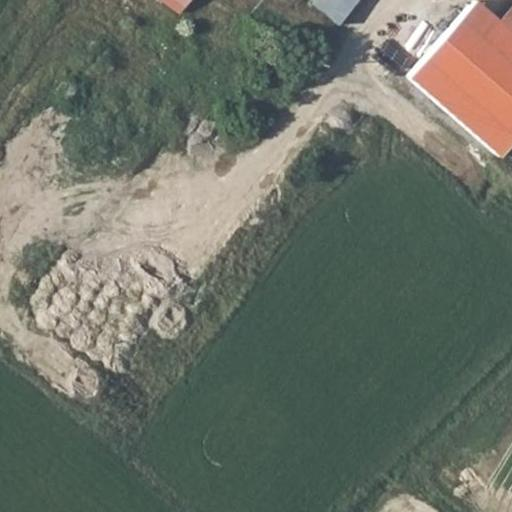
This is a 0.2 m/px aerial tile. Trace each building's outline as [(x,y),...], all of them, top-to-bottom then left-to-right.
[(160,0),(179,15),(190,0),(160,0)] [(190,0),(179,15),(171,25),(177,29),(185,21),(189,25),(208,0),(190,0)] [(313,0),(310,4),(338,27),(360,0),(313,0)] [(474,2),(406,77),(497,158),(511,141),(511,35),(496,22),(474,2)] [(511,4),(496,22),(511,35),(511,4)]
